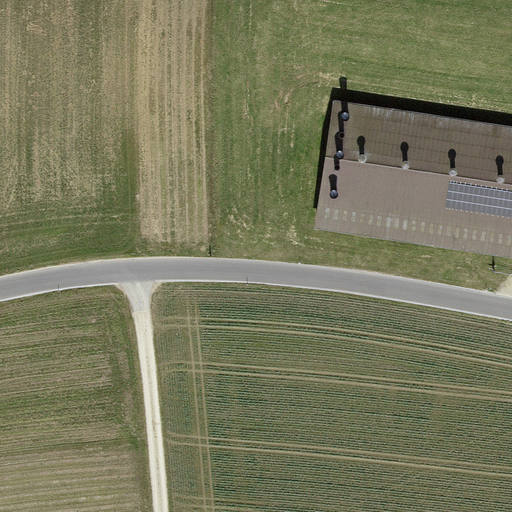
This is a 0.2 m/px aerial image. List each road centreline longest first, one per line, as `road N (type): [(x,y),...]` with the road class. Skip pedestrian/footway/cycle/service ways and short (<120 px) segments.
road 1 (unclassified): [(0,296),(135,270),(309,280),(511,314)]
road 2 (track): [(135,270),(155,511)]
